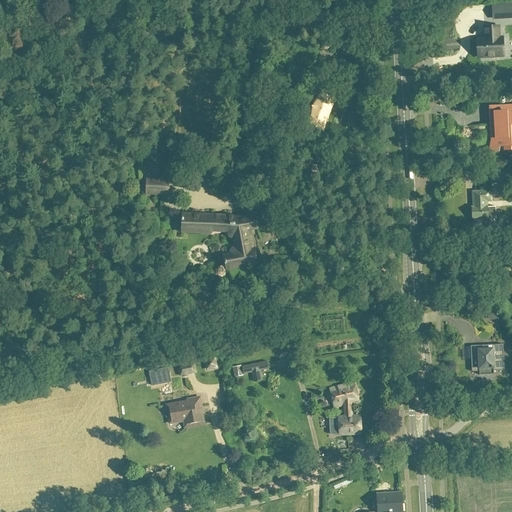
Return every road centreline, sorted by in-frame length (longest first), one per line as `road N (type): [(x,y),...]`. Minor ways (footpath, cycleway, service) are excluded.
road 1 (primary): [(420,437),(398,21)]
road 2 (residential): [(398,21),(202,18),(129,0)]
road 3 (track): [(390,443),(313,474),(164,511)]
